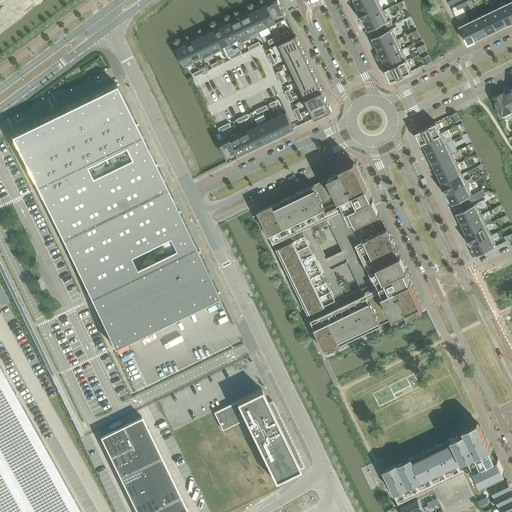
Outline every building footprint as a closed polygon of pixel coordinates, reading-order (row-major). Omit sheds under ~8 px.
[(278,0),(277,0),(268,4),(277,21),(278,23),(287,18),(286,16),(278,0)] [(378,0),(353,0),(358,9),(357,9),(357,10),(378,0)] [(383,10),(378,0),(357,10),(362,20),(383,10)] [(511,9),(509,3),(499,7),(507,25),(511,22),(511,9)] [(277,21),(268,4),(259,9),(267,25),(268,27),(278,23),(277,21)] [(499,7),(489,12),(498,30),(507,25),(499,7)] [(267,25),(259,9),(250,13),(258,30),(259,32),(268,27),(267,25)] [(389,21),(383,10),(362,20),(363,21),(364,20),(368,30),(368,31),(369,31),(373,28),(378,26),(382,24),(386,22),(389,21)] [(489,12),(479,17),(488,35),(498,30),(489,12)] [(258,30),(250,13),(241,18),(249,34),(258,30)] [(468,17),(458,22),(460,26),(464,35),(468,44),(473,42),(474,42),(478,39),(470,22),(470,21),(468,17)] [(479,17),(470,21),(470,22),(478,39),(488,35),(479,17)] [(249,34),(241,18),(232,22),(240,38),(249,34)] [(240,38),(232,22),(223,26),(231,43),(240,38)] [(231,43),(223,26),(213,31),(221,47),(222,47),(231,43)] [(377,49),(397,39),(392,28),(372,38),(372,39),(372,38),(377,49)] [(221,47),(213,31),(204,35),(212,52),(213,54),(223,49),(222,47),(221,47)] [(212,52),(204,35),(195,40),(203,56),(204,59),(213,54),(212,52)] [(301,45),(296,35),(295,36),(277,44),(282,54),(301,45)] [(382,59),(402,49),(397,39),(377,49),(382,59)] [(203,56),(195,40),(186,44),(194,61),(203,56)] [(194,61),(186,44),(176,49),(184,65),(194,61)] [(305,54),(301,45),(282,54),(286,63),(305,54)] [(407,60),(402,49),(382,59),(387,69),(386,69),(386,70),(407,60)] [(291,72),(309,63),(305,54),(286,63),(291,72)] [(429,55),(429,54),(422,57),(422,58),(425,64),(425,65),(432,61),(429,55)] [(411,71),(412,71),(406,61),(407,60),(386,70),(391,81),(392,81),(392,80),(398,78),(405,74),(411,71)] [(314,73),(309,63),(291,72),(295,82),(314,73)] [(318,82),(314,73),(295,82),(300,91),(318,82)] [(323,91),(318,82),(300,91),(304,100),(323,91)] [(164,181),(144,140),(143,138),(116,83),(11,134),(114,346),(219,295),(165,183),(164,181)] [(511,88),(504,93),(503,91),(503,92),(507,101),(511,111),(511,110),(511,88)] [(309,109),(327,100),(323,91),(304,100),(309,109)] [(507,101),(503,92),(493,97),(497,106),(502,115),(511,111),(511,112),(511,110),(511,111),(507,101)] [(332,110),(327,100),(309,109),(313,119),(332,110)] [(294,128),(286,112),(277,116),(277,117),(284,133),(294,129),(294,128)] [(457,112),(450,115),(450,116),(453,122),(453,123),(460,119),(457,113),(457,112)] [(284,133),(277,117),(277,116),(276,114),(266,119),(267,121),(275,138),(284,133)] [(267,121),(266,119),(257,123),(266,142),(275,138),(267,121)] [(441,132),(436,122),(435,122),(436,122),(430,125),(427,126),(416,132),(416,131),(416,132),(421,143),(422,142),(442,133),(442,132),(441,132)] [(266,142),(257,123),(248,128),(257,146),(266,142)] [(257,146),(248,128),(239,132),(248,151),(257,146)] [(248,151),(239,132),(229,137),(230,139),(231,139),(239,155),(248,151)] [(447,143),(442,133),(422,142),(421,143),(422,144),(422,143),(423,143),(427,152),(447,143)] [(239,155),(231,139),(230,139),(221,143),(229,160),(239,155)] [(432,163),(452,153),(447,143),(427,152),(432,163)] [(437,173),(457,163),(452,153),(432,163),(437,173)] [(342,171),(328,178),(339,201),(348,196),(354,207),(350,209),(357,224),(361,222),(363,227),(368,237),(378,232),(373,223),(382,218),(380,213),(373,199),(373,198),(367,187),(368,187),(355,161),(340,168),(342,171)] [(442,183),(462,174),(457,163),(437,173),(442,183),(441,183),(441,184),(442,183)] [(467,184),(462,174),(442,183),(441,184),(446,194),(447,193),(467,184)] [(284,228),(284,227),(325,207),(320,196),(325,194),(322,188),(319,182),(273,204),(273,203),(258,210),(259,211),(270,234),(284,228)] [(472,195),(467,184),(447,193),(446,194),(446,195),(447,195),(447,194),(452,204),(452,205),(456,203),(460,201),(463,199),(466,198),(470,196),(472,195)] [(482,214),(476,203),(456,213),(457,214),(462,224),(482,214)] [(487,224),(482,214),(462,224),(466,234),(465,234),(465,235),(467,234),(487,224)] [(492,235),(487,224),(467,234),(465,235),(470,245),(472,244),(492,235)] [(385,280),(390,291),(382,295),(393,318),(394,318),(407,312),(408,315),(423,308),(422,305),(418,297),(411,281),(406,271),(407,270),(408,269),(401,254),(400,255),(387,228),(386,228),(378,232),(368,237),(364,239),(377,266),(384,281),(385,280)] [(497,245),(492,235),(472,244),(470,245),(471,246),(471,245),(472,245),(477,254),(476,255),(477,255),(497,245)] [(294,240),(276,248),(281,257),(298,249),(294,240)] [(298,249),(281,257),(286,267),(303,258),(298,249)] [(303,258),(286,267),(290,276),(307,268),(303,258)] [(0,260),(0,271),(50,375),(54,373),(0,260)] [(307,268),(290,276),(295,286),(312,277),(307,268)] [(312,277),(295,286),(299,295),(316,287),(312,277)] [(0,284),(0,304),(1,306),(9,301),(0,284)] [(316,287),(299,295),(304,304),(321,296),(316,287)] [(325,305),(321,296),(304,304),(308,314),(325,305)] [(341,344),(341,343),(381,324),(380,321),(380,320),(376,312),(370,301),(329,321),(329,320),(315,327),(326,352),(341,344)] [(382,309),(376,312),(380,320),(380,321),(381,324),(388,321),(387,321),(382,309)] [(0,511),(83,511),(30,418),(0,363),(0,511)] [(268,402),(261,389),(222,408),(214,412),(222,430),(236,424),(245,419),(253,436),(275,481),(304,466),(280,417),(278,418),(276,419),(268,402)] [(141,417),(123,426),(128,436),(146,427),(141,417)] [(479,466),(475,469),(482,483),(506,472),(499,457),(496,458),(491,447),(480,424),(478,421),(463,428),(465,431),(451,438),(413,456),(398,463),(398,462),(383,469),(395,493),(410,486),(424,479),(463,461),(476,455),(477,457),(475,458),(479,466)] [(101,437),(105,447),(128,436),(123,426),(101,437)] [(133,446),(151,437),(146,427),(128,436),(133,446)] [(128,436),(105,447),(110,457),(133,446),(128,436)] [(133,446),(138,456),(156,447),(151,437),(133,446)] [(115,467),(138,456),(133,446),(110,457),(115,467)] [(138,456),(143,465),(161,456),(156,447),(138,456)] [(143,465),(138,456),(115,467),(120,477),(143,465)] [(161,456),(143,465),(148,475),(166,466),(161,456)] [(148,475),(143,465),(120,477),(125,487),(148,475)] [(166,467),(166,466),(148,475),(153,485),(171,476),(166,467)] [(148,475),(125,487),(130,496),(153,485),(148,475)] [(175,486),(171,476),(153,485),(158,495),(175,486)] [(511,487),(507,478),(490,486),(495,495),(511,487)] [(130,496),(135,506),(158,495),(153,485),(130,496)] [(180,496),(175,486),(158,495),(163,505),(180,496)] [(511,487),(495,495),(499,505),(511,498),(511,487)] [(135,506),(137,511),(147,511),(163,505),(158,495),(135,506)] [(163,505),(166,511),(172,511),(185,506),(180,496),(163,505)] [(401,506),(403,511),(413,511),(423,507),(418,498),(401,506)] [(511,498),(499,505),(502,511),(508,511),(511,510),(511,498)]
